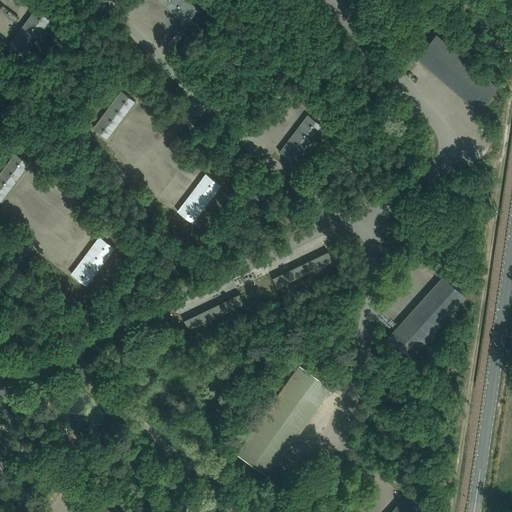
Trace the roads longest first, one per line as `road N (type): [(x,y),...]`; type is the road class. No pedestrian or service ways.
road 1 (secondary): [(511,236),(473,511)]
road 2 (unknown): [(58,511),(79,490),(1,422)]
